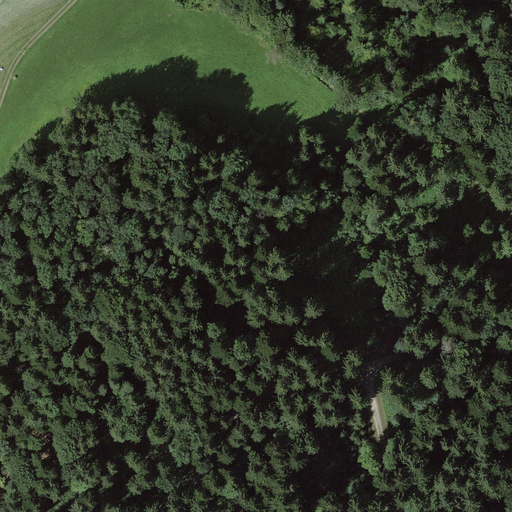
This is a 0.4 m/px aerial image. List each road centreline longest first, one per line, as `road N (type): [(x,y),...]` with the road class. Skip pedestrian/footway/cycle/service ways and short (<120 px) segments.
road 1 (track): [(511,351),(460,344),(257,393),(224,425),(179,511)]
road 2 (track): [(223,0),(446,181),(511,216)]
road 3 (track): [(401,511),(365,368)]
road 4 (track): [(72,0),(18,55),(0,101)]
